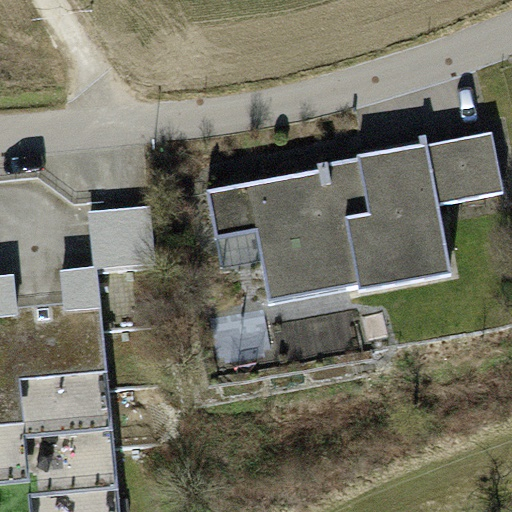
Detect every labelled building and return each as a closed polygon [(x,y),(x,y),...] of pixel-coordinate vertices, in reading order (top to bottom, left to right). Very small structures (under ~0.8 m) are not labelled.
[(322,175),(211,196),(220,242),(224,241),(220,216),(256,209),(274,304),(362,288),(363,295),(454,278),(442,210),(507,197),(496,136),(431,148),(429,141),(425,142),(427,151),(375,161),(375,160),(363,162),(366,177),(335,183),(332,168),(321,170),(322,175)] [(0,362),(109,353),(102,273),(158,268),(153,211),(94,216),(99,273),(0,281),(0,362)] [(109,353),(0,362),(0,421),(115,411),(109,353)] [(115,411),(0,421),(0,479),(121,469),(115,411)] [(124,511),(121,469),(0,479),(0,511),(124,511)]
